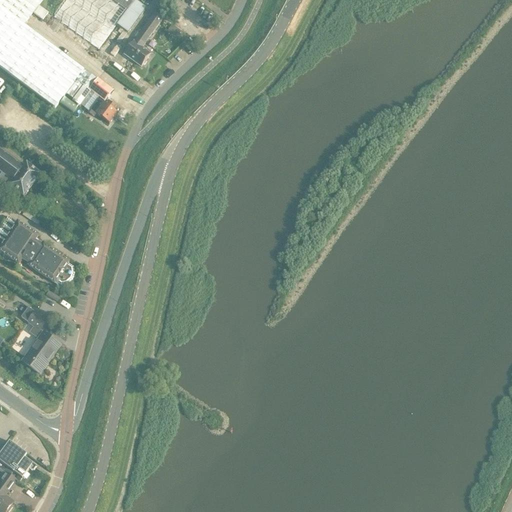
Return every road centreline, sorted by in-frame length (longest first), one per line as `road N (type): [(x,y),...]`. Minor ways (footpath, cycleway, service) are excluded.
road 1 (unclassified): [(66,433),(123,157),(151,103),(231,21),(241,0)]
road 2 (tertiary): [(86,511),(169,174)]
road 3 (tertiary): [(66,433),(153,185),(169,174)]
road 4 (tertiary): [(169,174),(196,122),(256,62),(294,0)]
